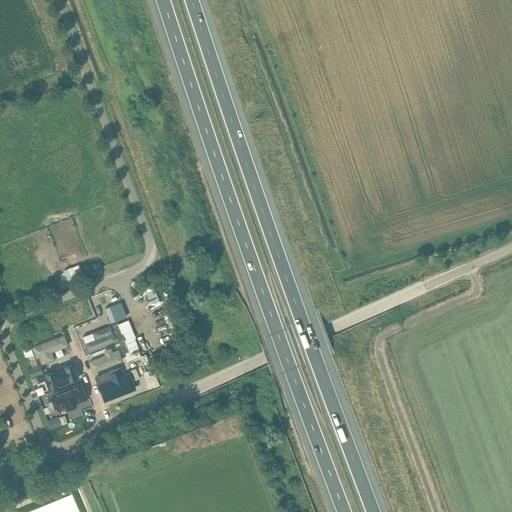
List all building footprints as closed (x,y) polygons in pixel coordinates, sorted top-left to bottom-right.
[(65,270),(68,280),(84,275),(80,264),(65,270)] [(141,292),(149,315),(161,310),(153,288),(141,292)] [(120,303),(105,308),(111,323),(126,317),(120,303)] [(135,337),(128,320),(118,324),(121,333),(122,334),(125,341),(134,337),(135,337)] [(118,324),(118,323),(112,325),(116,335),(121,333),(118,324)] [(96,341),(87,344),(90,354),(117,344),(112,328),(94,335),(96,341)] [(66,337),(34,349),(38,360),(41,359),(44,368),(57,363),(54,354),(70,349),(66,337)] [(138,348),(134,337),(119,344),(123,354),(127,352),(138,348)] [(39,365),(37,365),(29,345),(22,348),(26,358),(23,360),(27,369),(28,369),(31,377),(42,373),(39,365)] [(91,363),(95,375),(125,364),(121,352),(117,354),(115,350),(105,354),(106,358),(91,363)] [(75,365),(48,376),(53,390),(81,379),(75,365)] [(139,377),(144,376),(140,367),(130,371),(134,381),(139,378),(139,377)] [(112,383),(101,387),(107,404),(138,392),(132,376),(127,378),(124,369),(109,374),(112,383)] [(82,393),(60,402),(64,413),(86,404),(82,393)] [(51,401),(46,404),(47,407),(49,413),(50,413),(55,411),(51,401)] [(58,417),(48,421),(52,430),(62,426),(58,417)]
